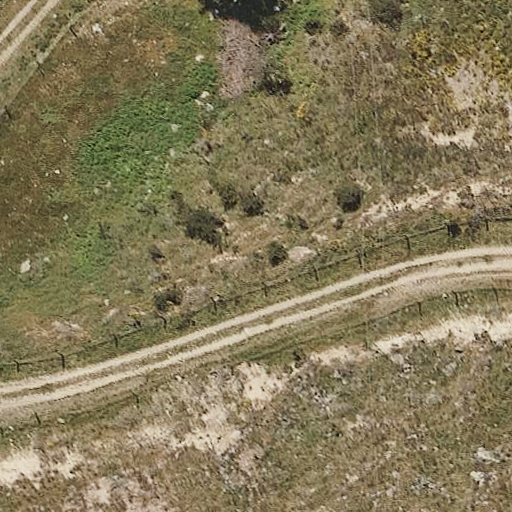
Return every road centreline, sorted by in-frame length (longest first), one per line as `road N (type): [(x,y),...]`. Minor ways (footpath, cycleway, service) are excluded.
road 1 (unclassified): [(511,241),(337,262),(125,332),(0,350)]
road 2 (unclassified): [(0,111),(40,77),(95,0)]
